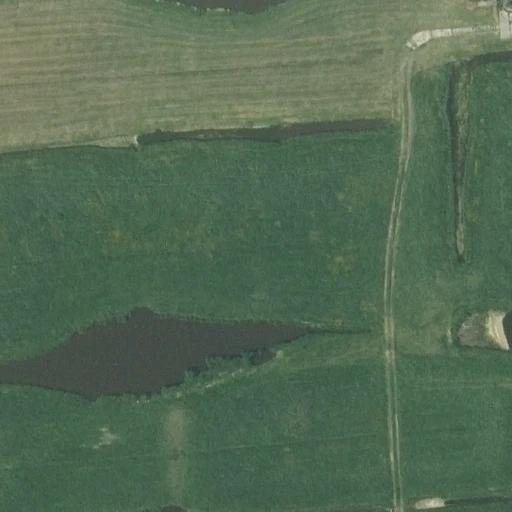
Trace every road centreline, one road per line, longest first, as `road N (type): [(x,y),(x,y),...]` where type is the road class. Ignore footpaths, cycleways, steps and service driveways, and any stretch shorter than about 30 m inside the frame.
road 1 (track): [(511,27),(428,35),(412,46),(399,74),(405,141),(391,346),(392,373),(511,381)]
road 2 (track): [(392,373),(398,511)]
